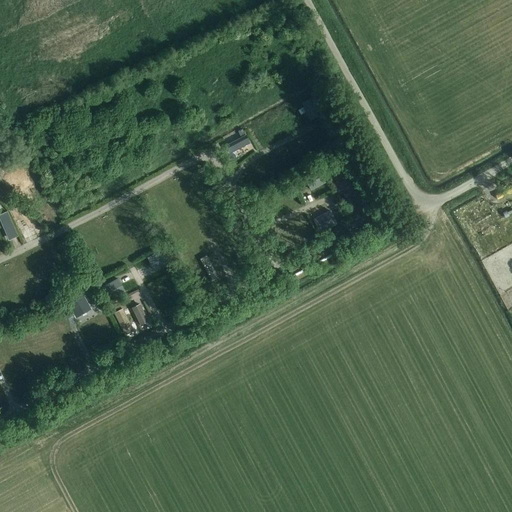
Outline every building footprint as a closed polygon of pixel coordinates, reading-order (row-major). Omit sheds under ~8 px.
[(315,96),(303,102),(311,118),(322,112),(315,96)] [(227,143),(248,136),(244,125),(223,132),(227,143)] [(11,157),(5,160),(17,184),(22,181),(27,179),(18,159),(13,162),(11,157)] [(303,177),(310,190),(327,181),(320,168),(303,177)] [(329,210),(313,219),(320,232),(336,223),(329,210)] [(7,211),(0,213),(0,219),(8,239),(17,235),(7,211)] [(149,253),(158,247),(155,242),(145,247),(149,253)] [(163,248),(147,257),(154,270),(170,261),(163,248)] [(302,257),(291,262),(293,267),(305,262),(302,257)] [(73,296),(93,285),(88,277),(69,289),(73,296)] [(117,278),(101,287),(108,300),(124,291),(117,278)] [(140,316),(147,312),(137,293),(129,298),(140,316)] [(122,298),(113,301),(120,323),(128,320),(122,298)]
